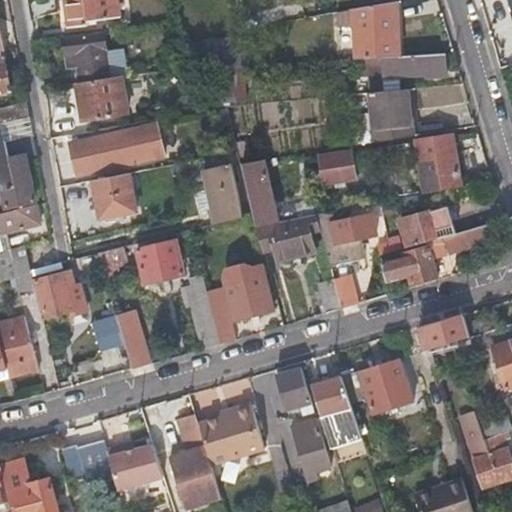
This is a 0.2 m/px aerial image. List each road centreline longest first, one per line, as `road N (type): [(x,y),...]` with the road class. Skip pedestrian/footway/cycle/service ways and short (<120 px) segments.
road 1 (residential): [(0,427),(511,281)]
road 2 (residential): [(60,246),(15,0)]
road 3 (residential): [(511,183),(456,0)]
